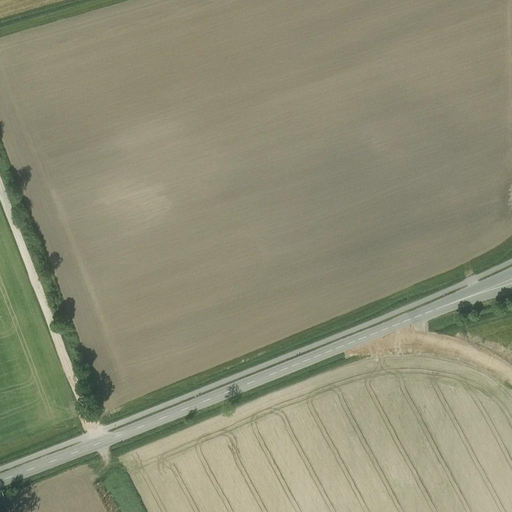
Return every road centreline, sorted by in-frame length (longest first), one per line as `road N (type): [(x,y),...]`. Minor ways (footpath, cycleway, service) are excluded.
road 1 (tertiary): [(511,281),(0,481)]
road 2 (track): [(0,184),(98,443)]
